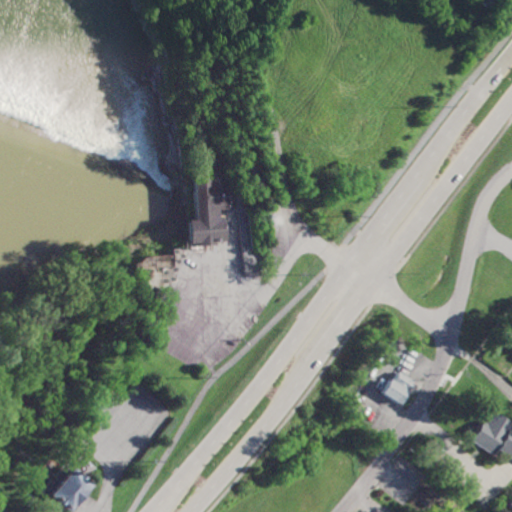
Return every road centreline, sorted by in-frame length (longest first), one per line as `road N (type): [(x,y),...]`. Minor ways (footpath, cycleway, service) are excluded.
road 1 (trunk): [(511,54),(261,381),(148,511)]
road 2 (trunk): [(186,511),(511,103)]
road 3 (residential): [(337,511),(431,385),(482,212),(509,174)]
